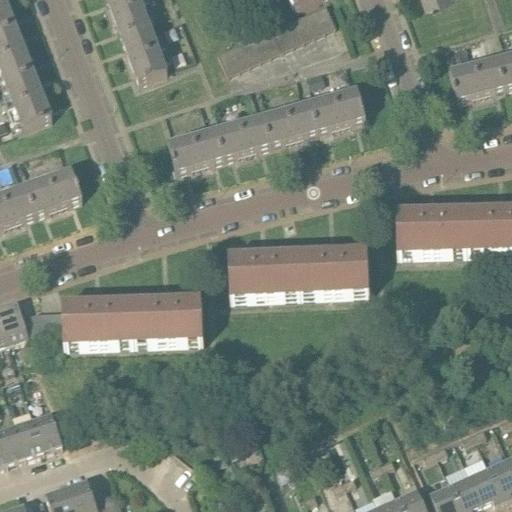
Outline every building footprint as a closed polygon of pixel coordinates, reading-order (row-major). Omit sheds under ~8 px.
[(0,0),(0,42),(16,36),(1,0),(0,0)] [(122,47),(151,36),(148,27),(154,25),(144,0),(106,0),(105,1),(122,47)] [(285,0),(295,19),(333,2),(331,0),(285,0)] [(315,16),(325,39),(336,34),(326,11),(315,16)] [(314,44),(325,39),(315,16),(304,21),(314,44)] [(303,48),(314,44),(304,21),(293,26),(303,48)] [(292,53),(303,48),(293,26),(283,31),(292,53)] [(282,58),(292,53),(283,31),(272,36),(282,58)] [(5,93),(34,81),(16,36),(0,42),(0,83),(1,83),(5,93)] [(139,93),(169,82),(165,72),(171,70),(161,43),(155,45),(151,36),(122,47),(139,93)] [(271,63),(282,58),(272,36),(261,41),(271,63)] [(260,68),(271,63),(261,41),(250,46),(260,68)] [(249,73),(260,68),(250,46),(239,51),(249,73)] [(238,78),(249,73),(239,51),(228,56),(238,78)] [(227,83),(238,78),(228,56),(218,61),(227,83)] [(498,67),(506,98),(511,95),(511,57),(507,59),(508,65),(498,67)] [(487,70),(486,65),(459,72),(460,78),(450,81),(457,110),(506,98),(498,67),(487,70)] [(20,129),(23,138),(52,127),(34,81),(5,93),(9,102),(3,105),(14,131),(20,129)] [(310,112),(318,142),(366,128),(357,99),(347,102),(345,96),(318,104),(320,109),(310,112)] [(263,125),(271,155),(318,142),(310,112),(299,115),(297,109),(270,116),(272,123),(263,125)] [(216,138),(224,168),(271,155),(263,125),(254,128),(252,122),(224,129),(226,136),(216,138)] [(206,141),(205,136),(177,144),(179,150),(168,153),(176,182),(224,168),(216,138),(206,141)] [(25,195),(36,224),(82,207),(72,179),(62,183),(60,177),(34,186),(35,192),(25,195)] [(0,237),(36,224),(25,195),(15,199),(13,193),(0,197),(0,237)] [(467,265),(511,264),(511,218),(466,220),(467,265)] [(398,266),(467,265),(466,220),(397,221),(398,266)] [(300,308),(369,305),(368,280),(367,260),(298,262),(300,308)] [(231,311),(300,308),(298,262),(229,265),(231,311)] [(134,356),(203,354),(201,308),(132,311),(134,356)] [(64,358),(134,356),(132,311),(63,313),(63,319),(64,340),(64,358)] [(29,344),(22,325),(18,312),(0,317),(0,323),(10,352),(30,346),(29,344)] [(40,341),(53,341),(52,319),(36,320),(40,341)] [(53,341),(64,340),(63,319),(52,319),(53,341)] [(29,344),(40,341),(36,320),(22,325),(29,344)] [(0,355),(10,352),(0,323),(0,355)] [(34,427),(45,460),(63,454),(52,421),(34,427)] [(511,431),(511,425),(511,423),(500,428),(503,435),(511,431)] [(27,466),(45,460),(34,427),(16,434),(27,466)] [(220,440),(217,432),(207,436),(210,444),(220,440)] [(0,447),(9,472),(27,466),(16,434),(0,439),(0,447)] [(472,440),(476,447),(486,443),(483,436),(472,440)] [(465,452),(476,447),(472,440),(461,445),(465,452)] [(227,451),(232,466),(244,461),(238,446),(227,451)] [(0,474),(9,472),(0,447),(0,474)] [(433,458),(437,465),(447,460),(444,453),(433,458)] [(229,470),(224,458),(213,462),(218,474),(229,470)] [(426,470),(437,465),(433,458),(423,463),(426,470)] [(381,471),(384,478),(395,473),(392,466),(381,471)] [(511,504),(510,501),(511,499),(511,477),(508,467),(488,476),(503,510),(511,505),(511,504)] [(373,483),(384,478),(381,471),(370,476),(373,483)] [(494,511),(498,511),(503,510),(488,476),(469,485),(481,511),(485,511),(493,509),(494,511)] [(342,489),(346,496),(356,491),(353,484),(342,489)] [(481,511),(469,485),(449,494),(457,511),(481,511)] [(107,511),(105,503),(94,507),(88,489),(67,496),(73,511),(107,511)] [(335,501),(346,496),(342,489),(331,493),(335,501)] [(457,511),(449,494),(429,503),(433,511),(457,511)] [(73,511),(67,496),(45,503),(48,511),(73,511)] [(397,507),(398,511),(423,511),(416,498),(397,507)] [(105,503),(107,511),(119,511),(115,500),(105,503)] [(314,501),(302,507),(304,511),(310,511),(318,508),(314,501)]
